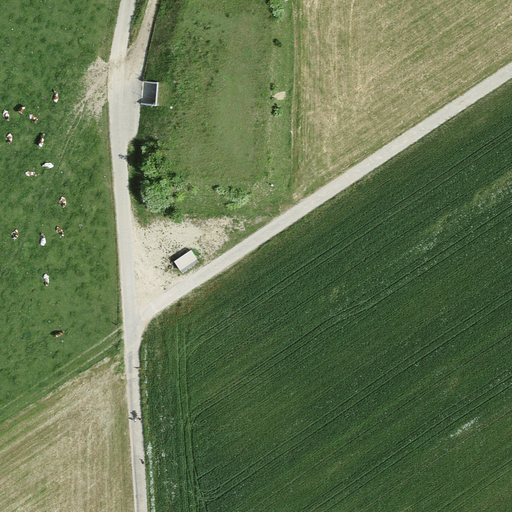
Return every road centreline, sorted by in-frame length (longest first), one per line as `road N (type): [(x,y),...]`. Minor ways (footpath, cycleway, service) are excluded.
road 1 (track): [(0,412),(511,70)]
road 2 (track): [(136,511),(110,122),(123,0)]
